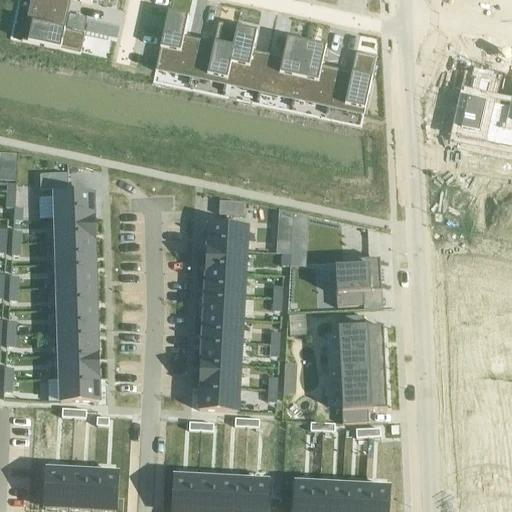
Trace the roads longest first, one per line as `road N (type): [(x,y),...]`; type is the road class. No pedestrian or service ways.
road 1 (residential): [(400,32),(424,511)]
road 2 (residential): [(149,201),(144,511)]
road 3 (residential): [(249,0),(400,32)]
